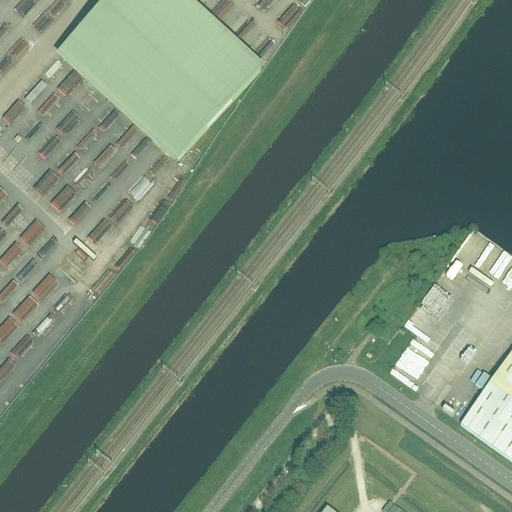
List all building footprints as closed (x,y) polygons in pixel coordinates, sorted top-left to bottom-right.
[(261,74),(179,0),(110,0),(60,55),(179,164),(261,74)] [(281,0),(270,13),(276,19),(293,0),(281,0)] [(0,259),(17,242),(0,225),(0,259)] [(128,246),(114,267),(122,272),(136,251),(128,246)] [(71,272),(82,281),(100,262),(89,252),(71,272)] [(36,261),(19,277),(26,285),(43,268),(36,261)] [(53,291),(59,295),(62,289),(57,286),(53,291)] [(17,359),(31,345),(16,330),(2,344),(17,359)] [(511,354),(492,382),(483,375),(475,387),(484,393),(460,427),(511,463),(511,354)] [(0,376),(13,363),(5,356),(0,361),(0,376)]
